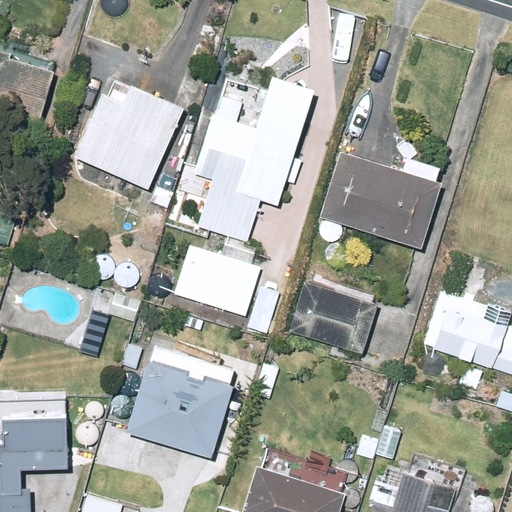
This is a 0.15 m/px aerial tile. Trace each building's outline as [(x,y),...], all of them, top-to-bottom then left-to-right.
[(46,63),(0,50),(1,45),(0,44),(0,106),(30,116),(46,63)] [(140,180),(173,98),(121,76),(120,79),(107,74),(102,88),(92,84),(65,150),(140,180)] [(205,108),(187,167),(207,173),(192,220),(240,235),(252,196),(255,196),(256,194),(272,198),(280,172),(276,170),(293,115),(268,108),(264,120),(254,118),(265,86),(226,74),(220,91),(215,88),(208,110),(205,108)] [(312,208),(411,237),(430,171),(426,170),(430,157),(397,148),(393,161),(332,143),(312,208)] [(161,208),(168,188),(152,182),(146,198),(150,199),(149,203),(161,208)] [(15,202),(0,197),(0,240),(2,241),(15,202)] [(253,260),(182,238),(166,287),(238,309),(253,260)] [(9,273),(20,277),(24,266),(12,262),(9,273)] [(368,295),(296,274),(282,323),(354,344),(368,295)] [(105,310),(130,318),(138,295),(112,287),(105,310)] [(478,301),(437,289),(422,341),(432,344),(430,347),(511,371),(511,322),(498,319),(503,303),(479,296),(478,301)] [(115,421),(201,447),(222,375),(217,373),(221,360),(145,337),(140,352),(137,351),(115,421)] [(259,359),(250,389),(266,394),(275,363),(259,359)] [(473,388),(479,366),(461,362),(456,383),(473,388)] [(511,383),(505,381),(498,398),(511,402),(511,383)] [(59,397),(0,396),(0,511),(30,511),(30,488),(8,488),(8,455),(54,456),(54,433),(52,433),(52,403),(59,403),(59,397)] [(391,455),(396,429),(376,424),(373,437),(370,450),(391,455)] [(370,450),(373,437),(361,433),(361,436),(356,435),(353,451),(369,455),(370,450)] [(325,511),(335,482),(247,455),(229,511),(325,511)] [(366,494),(360,511),(438,511),(441,503),(419,497),(425,475),(377,461),(374,471),(370,470),(363,493),(366,494)] [(437,464),(434,473),(439,479),(448,478),(451,470),(446,462),(437,464)] [(115,511),(119,501),(82,490),(75,511),(115,511)]
